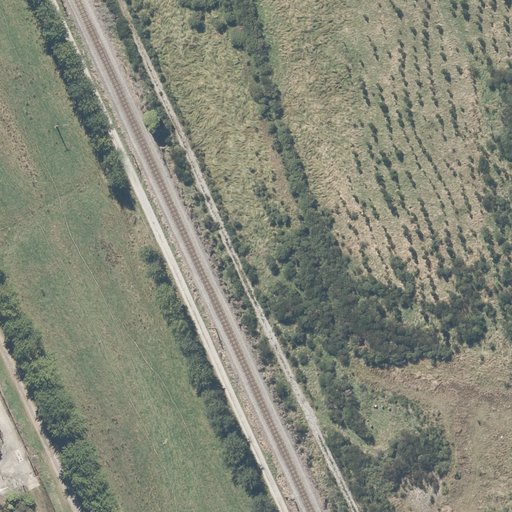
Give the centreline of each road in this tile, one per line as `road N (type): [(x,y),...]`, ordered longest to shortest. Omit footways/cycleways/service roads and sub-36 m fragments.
road 1 (unclassified): [(50,0),(280,511)]
road 2 (unclassified): [(75,511),(0,346)]
